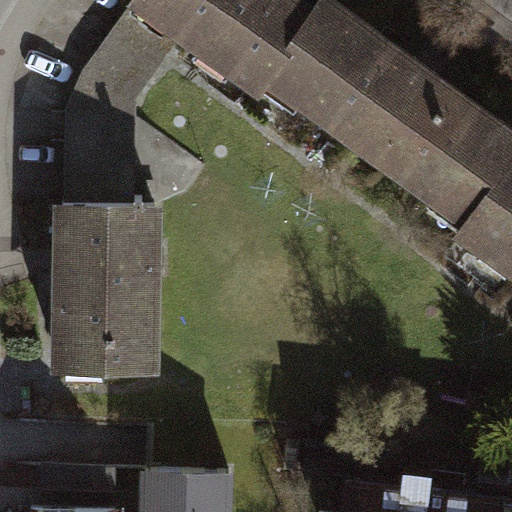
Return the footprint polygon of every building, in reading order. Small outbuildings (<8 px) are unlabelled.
[(146,0),(143,5),(75,98),(147,112),(199,40),(215,52),(202,71),(236,95),(249,76),(279,98),(334,22),(303,0),(146,0)] [(334,22),(279,98),(313,123),(322,110),(453,205),(445,216),(474,237),(511,185),(511,130),(344,9),(334,22)] [(147,112),(75,98),(73,212),(61,212),(60,252),(71,252),(69,372),(81,372),(81,385),(128,386),(128,373),(179,374),(182,204),(148,204),(147,112)] [(511,185),(474,237),(503,258),(496,267),(511,278),(511,185)] [(407,468),(337,460),(334,486),(313,483),(309,511),(511,511),(511,481),(439,472),(441,452),(409,448),(407,468)] [(223,511),(225,461),(141,458),(139,511),(223,511)] [(117,463),(42,461),(42,478),(117,480),(117,463)] [(33,488),(31,511),(113,511),(114,491),(33,488)]
